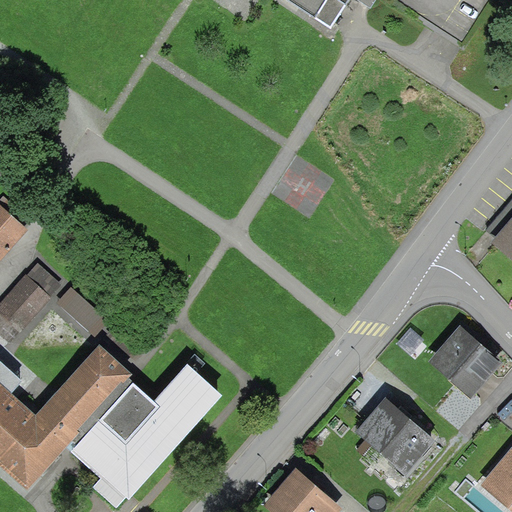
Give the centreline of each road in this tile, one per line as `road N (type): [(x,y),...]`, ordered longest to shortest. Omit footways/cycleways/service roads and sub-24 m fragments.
road 1 (residential): [(210,511),(427,255)]
road 2 (residential): [(427,255),(511,138)]
